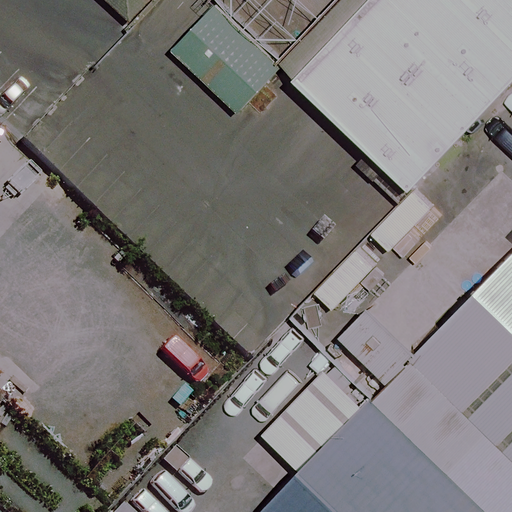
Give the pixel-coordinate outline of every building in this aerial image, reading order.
[(145,0),(104,0),(126,21),(145,0)] [(330,0),(189,0),(187,3),(192,8),(258,73),(330,0)] [(511,0),(345,0),(270,77),(381,185),(511,51),(511,0)] [(220,112),(258,73),(192,8),(154,47),(220,112)] [(511,511),(511,244),(421,341),(375,298),(344,331),(389,373),(367,396),(326,358),(266,421),(306,459),(255,511),(511,511)]
